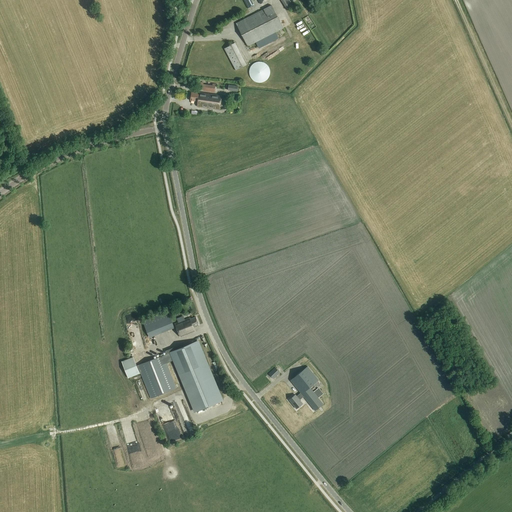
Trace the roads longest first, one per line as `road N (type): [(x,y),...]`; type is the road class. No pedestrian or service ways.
road 1 (tertiary): [(165,127),(198,291),(217,340),(349,511)]
road 2 (tertiary): [(0,194),(78,150),(165,127)]
road 3 (track): [(511,124),(456,0)]
road 4 (tertiary): [(196,0),(165,127)]
road 5 (track): [(417,511),(511,432)]
